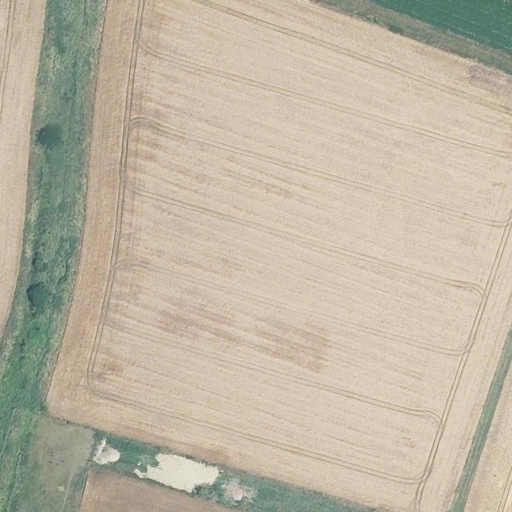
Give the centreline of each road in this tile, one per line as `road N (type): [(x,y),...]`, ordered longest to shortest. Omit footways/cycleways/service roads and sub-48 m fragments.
road 1 (track): [(344,0),(511,65)]
road 2 (track): [(511,347),(457,511)]
